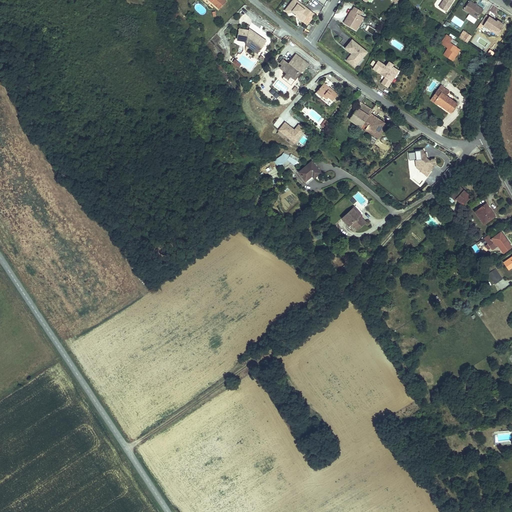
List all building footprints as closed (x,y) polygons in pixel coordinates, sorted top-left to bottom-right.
[(300,16),(308,7),(300,0),(286,0),(283,4),(286,7),(289,6),(293,10),(294,8),(297,11),(296,12),(300,16)] [(481,7),(470,0),(465,0),(461,7),(475,16),(481,7)] [(349,6),(341,19),(353,26),(355,22),(353,21),(356,17),(358,18),(361,13),(358,11),(360,8),(352,3),(350,6),(349,6)] [(501,23),(495,18),(494,19),(484,12),(481,16),(478,21),(495,33),(501,23)] [(454,16),(451,22),(461,27),(464,22),(454,16)] [(260,35),(256,32),(254,35),(247,29),(250,26),(244,25),(244,24),(233,22),(232,33),(241,35),(241,38),(247,38),(253,43),(260,35)] [(254,35),(256,32),(250,26),(247,29),(254,35)] [(447,30),(444,28),(438,37),(441,39),(447,30)] [(457,37),(447,30),(441,39),(446,42),(442,48),(452,55),(458,46),(453,42),(457,37)] [(462,30),(458,37),(467,43),(472,35),(462,30)] [(356,57),(364,48),(349,36),(342,44),(350,51),(345,58),(351,62),(355,56),(356,57)] [(253,43),(247,38),(241,38),(241,39),(250,47),(253,43)] [(282,51),(296,62),(298,59),(284,48),(282,51)] [(296,62),(282,51),(278,57),(272,52),(269,56),(271,58),(269,61),(275,66),(273,70),(277,73),(276,75),(280,79),(289,68),(288,67),(291,64),(291,65),(292,66),(296,62)] [(391,60),(386,57),(383,61),(375,56),(370,64),(382,72),(379,78),(385,83),(389,77),(387,75),(394,65),(389,62),(391,60)] [(396,67),(394,65),(387,75),(389,77),(396,67)] [(328,88),(313,76),(306,85),(321,97),(328,88)] [(438,80),(433,88),(437,90),(439,86),(445,90),(447,87),(438,80)] [(321,97),(306,85),(304,88),(320,99),(321,97)] [(345,86),(342,89),(351,95),(353,90),(345,86)] [(456,97),(445,90),(439,86),(437,90),(454,101),(456,97)] [(274,89),(270,92),(275,99),(278,96),(274,89)] [(437,90),(432,97),(449,108),(454,101),(437,90)] [(348,96),(345,102),(357,109),(360,103),(348,96)] [(340,113),(351,119),(356,110),(357,109),(345,102),(340,113)] [(356,110),(351,119),(363,126),(371,115),(363,111),(362,113),(356,110)] [(371,115),(363,126),(367,128),(374,117),(371,115)] [(284,122),(277,130),(294,144),(306,130),(298,124),(294,129),(284,122)] [(418,140),(410,141),(411,150),(412,157),(416,157),(416,162),(423,161),(424,163),(430,157),(431,157),(430,150),(426,150),(425,152),(421,149),(421,144),(419,144),(418,140)] [(275,163),(283,167),(286,160),(295,165),(298,159),(281,151),(275,163)] [(307,176),(311,171),(301,160),(290,171),(298,179),(304,173),(307,176)] [(397,169),(403,163),(400,160),(394,166),(397,169)] [(457,179),(448,189),(453,195),(459,201),(469,191),(457,179)] [(453,195),(448,189),(444,193),(449,198),(453,195)] [(491,210),(482,198),(471,207),(475,212),(477,210),(482,217),(491,210)] [(352,204),(351,205),(358,212),(359,211),(352,204)] [(351,205),(342,213),(349,220),(356,227),(364,219),(358,212),(351,205)] [(349,220),(342,213),(340,216),(347,223),(349,220)] [(499,232),(496,228),(486,234),(487,236),(477,243),(480,248),(491,240),(496,248),(500,245),(502,247),(507,244),(502,237),(500,237),(499,235),(497,236),(496,234),(499,232)] [(511,256),(511,250),(498,259),(503,268),(509,264),(511,268),(511,257),(511,256)] [(496,277),(489,266),(482,271),(489,281),(496,277)]
